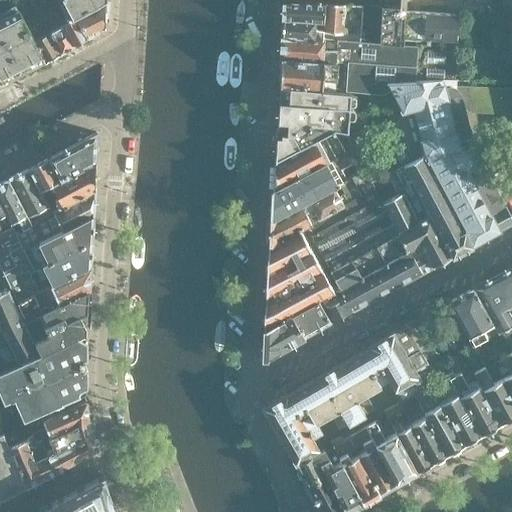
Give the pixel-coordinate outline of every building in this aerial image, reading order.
[(105,1),(105,0),(63,0),(73,19),(75,18),(105,1)] [(322,21),(324,3),(284,0),(283,0),(282,19),(322,21)] [(399,0),(399,7),(381,6),(380,34),(379,41),(401,43),(403,11),(403,0),(399,0)] [(104,28),(105,18),(105,1),(75,18),(86,38),(88,41),(97,37),(95,33),(104,28)] [(342,32),(343,4),(324,3),(322,21),(322,31),(342,32)] [(360,33),(362,5),(343,4),(342,32),(360,33)] [(380,34),(381,6),(362,5),(360,33),(380,34)] [(44,61),(33,41),(17,10),(0,18),(0,80),(2,83),(44,61)] [(455,44),(455,14),(403,11),(401,43),(416,44),(455,46),(455,44)] [(472,45),(472,15),(455,14),(455,44),(472,45)] [(86,38),(75,18),(73,19),(63,25),(74,45),(86,38)] [(416,44),(401,43),(379,41),(321,38),(322,31),(322,21),(282,19),(281,35),(278,85),(356,89),(384,91),(390,88),(387,82),(415,82),(416,44)] [(74,45),(63,25),(49,33),(60,53),(74,45)] [(60,53),(49,33),(33,41),(44,61),(60,53)] [(511,47),(506,47),(505,53),(511,53),(511,66),(511,67),(511,75),(500,74),(500,82),(511,82),(511,47)] [(489,177),(490,177),(482,162),(483,162),(483,161),(484,158),(484,156),(484,155),(483,153),(483,151),(482,150),(481,148),(479,146),(477,145),(476,144),(475,144),(474,144),(470,128),(468,128),(462,105),(469,105),(469,113),(508,114),(508,107),(509,107),(511,103),(511,82),(500,82),(415,82),(387,82),(390,88),(401,108),(396,126),(381,134),(398,167),(371,182),(375,188),(407,252),(409,251),(420,272),(451,255),(471,244),(498,229),(511,221),(511,219),(505,206),(505,207),(489,177)] [(353,135),(356,89),(278,85),(274,160),(324,133),(346,135),(353,135)] [(511,135),(511,113),(502,116),(506,137),(511,135)] [(95,160),(96,132),(48,157),(59,178),(95,160)] [(272,190),(344,151),(352,147),(346,135),(324,133),(274,160),(272,190)] [(271,219),(334,185),(364,169),(358,157),(350,162),(344,151),(272,190),(271,219)] [(59,178),(48,157),(27,168),(38,189),(43,187),(46,185),(59,178)] [(95,160),(59,178),(46,185),(51,194),(55,192),(62,205),(95,187),(95,160)] [(38,189),(27,168),(8,178),(28,215),(47,205),(38,189)] [(31,220),(28,215),(8,178),(0,181),(0,201),(5,212),(11,222),(18,219),(21,225),(31,220)] [(320,217),(344,204),(334,185),(271,219),(269,245),(301,228),(307,224),(320,217)] [(31,244),(38,241),(93,214),(95,187),(62,205),(31,220),(21,225),(31,244)] [(51,203),(43,187),(38,189),(47,205),(51,203)] [(420,272),(409,251),(407,252),(375,188),(344,204),(349,213),(325,226),(320,217),(307,224),(341,287),(335,290),(318,299),(329,321),(420,272)] [(0,214),(0,231),(12,225),(11,222),(5,212),(0,214)] [(91,239),(93,214),(38,241),(47,259),(91,239)] [(0,250),(20,240),(14,229),(12,225),(0,231),(0,250)] [(335,290),(323,269),(301,228),(269,245),(266,299),(264,328),(292,313),(318,299),(335,290)] [(91,239),(47,259),(42,262),(52,281),(89,264),(91,239)] [(28,270),(33,267),(33,266),(20,240),(0,250),(0,266),(10,287),(15,298),(36,289),(28,270)] [(24,318),(39,312),(87,290),(89,264),(52,281),(46,284),(36,289),(15,298),(24,318)] [(46,284),(36,264),(33,266),(33,267),(28,270),(36,289),(46,284)] [(511,265),(472,287),(496,331),(501,328),(511,346),(511,348),(511,265)] [(40,353),(31,332),(24,318),(15,298),(10,287),(0,292),(0,365),(2,370),(18,363),(40,353)] [(496,331),(472,287),(448,300),(472,344),(496,331)] [(85,333),(87,293),(87,290),(39,312),(45,325),(31,332),(40,353),(83,333),(85,333)] [(329,321),(318,299),(292,313),(303,335),(329,321)] [(305,339),(303,335),(292,313),(264,328),(263,357),(264,357),(282,347),(284,351),(305,339)] [(373,408),(364,393),(388,379),(401,400),(413,393),(422,388),(423,387),(416,374),(423,371),(429,368),(404,325),(392,332),(368,346),(368,347),(336,366),(335,365),(319,375),(287,394),(286,394),(263,407),(295,463),(322,447),(316,435),(321,432),(315,422),(330,413),(338,428),(347,423),(348,424),(364,414),(364,413),(373,408)] [(85,390),(85,336),(84,334),(83,334),(83,333),(40,353),(18,363),(2,370),(0,371),(0,393),(2,397),(1,398),(3,401),(6,400),(7,401),(14,398),(23,418),(27,417),(83,392),(84,391),(85,390)] [(511,352),(504,357),(511,371),(511,372),(502,379),(511,396),(511,352)] [(426,377),(443,368),(439,362),(429,368),(423,371),(426,377)] [(511,414),(511,396),(502,379),(491,385),(486,375),(489,373),(485,365),(472,372),(479,386),(499,422),(511,414)] [(499,422),(479,386),(470,391),(470,387),(461,372),(454,376),(452,372),(446,375),(450,382),(479,434),(499,422)] [(479,434),(450,382),(443,386),(449,397),(440,402),(463,443),(479,434)] [(463,443),(440,402),(433,406),(422,388),(413,393),(419,403),(425,414),(446,452),(463,443)] [(87,419),(86,413),(85,400),(83,392),(27,417),(34,433),(37,440),(41,438),(50,434),(87,419)] [(446,452),(425,414),(420,417),(414,406),(419,403),(413,393),(401,400),(398,402),(404,412),(410,423),(431,461),(446,452)] [(431,461),(410,423),(402,428),(396,417),(404,412),(398,402),(384,410),(396,432),(416,469),(431,461)] [(416,469),(396,432),(384,438),(382,433),(383,432),(374,416),(363,422),(396,481),(416,469)] [(95,448),(93,442),(87,419),(50,434),(54,445),(46,449),(45,449),(54,470),(94,448),(95,448)] [(396,481),(363,422),(346,432),(348,436),(354,447),(363,443),(366,449),(358,454),(379,491),(396,481)] [(41,477),(26,439),(20,441),(16,430),(5,435),(25,486),(41,477)] [(0,433),(0,499),(25,486),(5,435),(4,435),(3,432),(0,433)] [(54,470),(45,449),(46,449),(41,438),(37,440),(34,433),(26,439),(41,477),(54,470)] [(379,491),(358,454),(350,458),(346,452),(354,447),(348,436),(332,445),(336,453),(362,500),(379,491)] [(341,511),(345,510),(319,463),(328,457),(322,447),(295,463),(295,464),(305,484),(301,486),(315,511),(341,511)] [(362,500),(336,453),(328,457),(319,463),(345,510),(362,501),(362,500)] [(114,511),(103,474),(35,511),(33,511),(114,511)]
